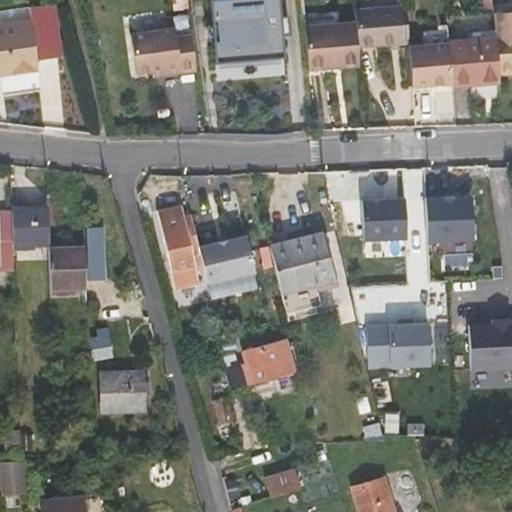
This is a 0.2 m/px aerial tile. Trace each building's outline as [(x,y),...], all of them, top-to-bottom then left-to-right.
[(269,0),(227,0),(228,9),(212,10),(215,37),(219,36),(221,53),(216,53),(219,75),(290,68),(288,46),(287,29),(284,3),(270,5),(269,0)] [(369,0),(358,0),(360,21),(363,45),(373,44),(369,0)] [(369,0),(373,44),(412,40),(409,3),(405,4),(404,0),(369,0)] [(511,72),(511,11),(493,13),(496,30),(497,38),(501,73),(511,72)] [(0,68),(38,63),(31,19),(0,24),(0,68)] [(363,45),(360,21),(332,24),(337,68),(365,65),(363,45)] [(309,26),(314,70),(337,68),(332,24),(309,26)] [(295,28),(287,29),(288,46),(296,45),(295,28)] [(496,30),(472,33),(474,41),(497,38),(496,30)] [(430,37),(431,44),(414,46),(418,86),(458,81),(454,43),(453,34),(430,37)] [(221,53),(219,36),(215,37),(210,37),(211,53),(216,53),(221,53)] [(136,46),(144,83),(161,80),(173,78),(174,83),(204,78),(198,44),(187,46),(185,38),(136,46)] [(501,73),(497,38),(474,41),(454,43),(458,81),(459,84),(502,80),(501,73)] [(0,74),(39,68),(38,63),(0,68),(0,74)] [(23,86),(40,85),(39,72),(5,74),(6,90),(23,89),(23,86)] [(428,240),(474,239),(473,196),(427,197),(428,240)] [(364,238),(407,237),(406,198),(363,199),(364,238)] [(196,282),(190,253),(198,252),(197,247),(190,214),(182,215),(180,204),(156,210),(174,287),(196,282)] [(12,235),(26,235),(27,239),(47,238),(46,206),(33,207),(11,208),(11,210),(12,235)] [(11,210),(0,210),(0,271),(13,271),(12,246),(12,235),(11,210)] [(83,228),(84,247),(85,276),(103,276),(101,228),(83,228)] [(332,279),(321,234),(270,246),(281,292),(332,279)] [(47,244),(47,238),(27,239),(26,235),(12,235),(12,246),(47,244)] [(253,272),(246,236),(197,247),(198,252),(205,283),(253,272)] [(48,249),(49,286),(85,284),(85,276),(84,247),(48,249)] [(283,299),(334,286),(332,279),(281,292),(283,299)] [(470,368),(511,367),(511,315),(509,316),(509,318),(492,319),(492,323),(469,324),(470,368)] [(391,364),(429,364),(429,322),(390,322),(391,364)] [(367,325),(369,361),(388,360),(387,324),(367,325)] [(278,326),(240,338),(244,352),(281,341),(278,326)] [(296,370),(287,339),(281,341),(244,352),(247,364),(244,365),(250,384),(296,370)] [(145,370),(100,373),(101,415),(147,412),(145,370)] [(227,397),(213,400),(218,424),(231,421),(227,397)] [(25,461),(0,463),(0,475),(3,511),(15,511),(30,511),(25,461)] [(293,467),(265,476),(271,496),(299,488),(293,467)] [(393,511),(383,478),(351,488),(358,511),(393,511)] [(82,511),(82,495),(40,499),(41,511),(82,511)]
